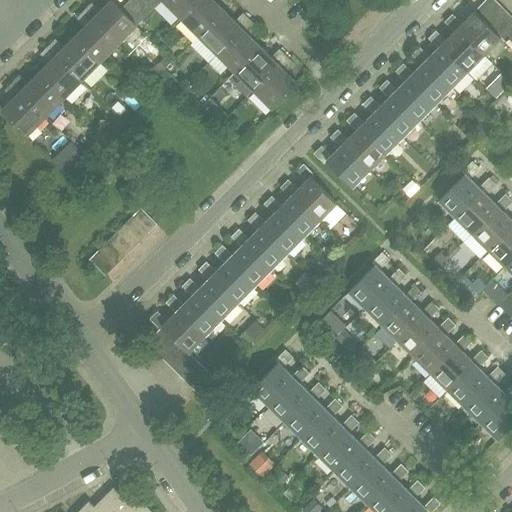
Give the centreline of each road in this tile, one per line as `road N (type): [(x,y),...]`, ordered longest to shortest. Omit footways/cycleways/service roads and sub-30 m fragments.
road 1 (residential): [(82,341),(336,87)]
road 2 (residential): [(476,506),(368,407)]
road 3 (residential): [(82,341),(0,228)]
road 4 (residential): [(336,87),(426,0)]
road 5 (residential): [(88,461),(0,374)]
road 6 (residential): [(336,87),(248,0)]
